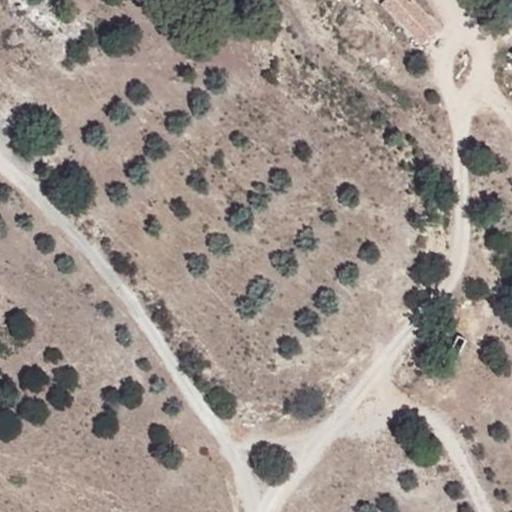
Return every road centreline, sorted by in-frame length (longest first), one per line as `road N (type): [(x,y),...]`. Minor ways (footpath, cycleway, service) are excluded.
road 1 (track): [(511,104),(484,69),(478,40),(466,32),(444,43),(443,89),(459,117),(464,165),(454,259),(438,295),(318,437),(298,481)]
road 2 (track): [(0,159),(87,250),(178,367),(218,426),(250,511)]
road 3 (track): [(218,426),(266,446),(373,409),(413,405),(434,420),(487,511)]
